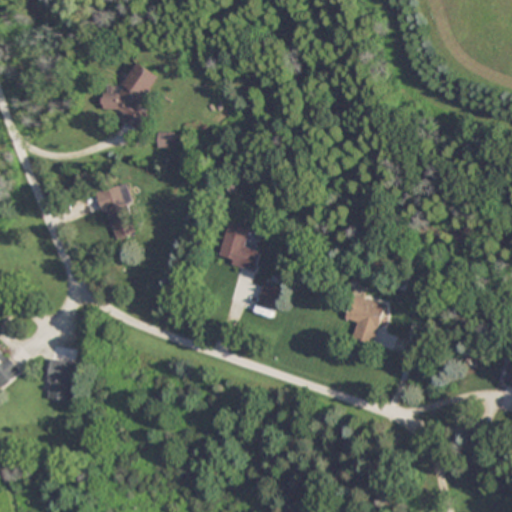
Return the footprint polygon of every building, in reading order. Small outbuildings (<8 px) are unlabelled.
[(111,91),(103,106),(142,126),(149,111),(141,106),(159,72),(137,61),(120,95),(111,91)] [(100,192),(114,240),(137,233),(128,203),(133,201),(127,183),(100,192)] [(247,245),(253,226),(232,220),(219,260),(256,272),(263,250),(247,245)] [(276,309),(283,289),(266,284),(260,303),(276,309)] [(376,344),(387,303),(354,294),(347,318),(359,322),(354,338),(376,344)] [(0,382),(5,388),(25,368),(0,341),(0,382)] [(511,359),(510,359),(503,385),(505,386),(500,407),(511,410),(511,359)] [(52,382),(76,383),(77,361),(52,360),(52,382)]
